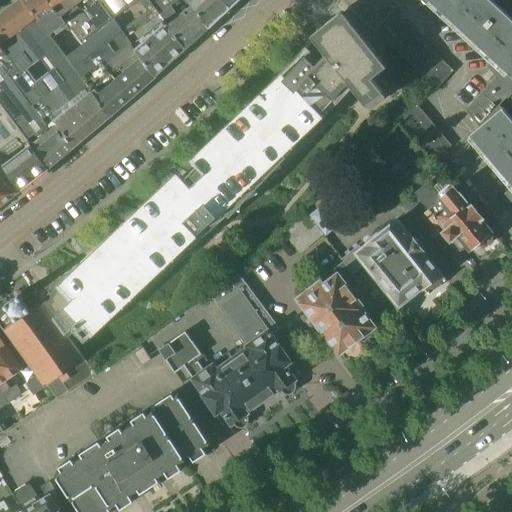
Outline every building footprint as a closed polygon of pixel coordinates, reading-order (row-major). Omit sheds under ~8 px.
[(19,0),(0,14),(0,44),(76,145),(112,115),(67,55),(51,34),(25,0),(19,0)] [(50,0),(25,0),(51,34),(67,22),(66,21),(50,0)] [(50,0),(66,21),(92,0),(50,0)] [(150,0),(100,0),(114,18),(138,0),(140,0),(148,10),(122,30),(157,75),(186,49),(150,0)] [(150,0),(186,49),(210,26),(191,0),(150,0)] [(225,0),(191,0),(210,26),(231,7),(225,0)] [(387,0),(356,0),(350,6),(377,32),(392,14),(397,8),(387,0)] [(511,19),(490,0),(432,0),(497,59),(489,68),(498,76),(467,111),(481,127),(473,134),(510,178),(502,185),(511,196),(511,120),(503,110),(504,108),(503,107),(502,108),(499,105),(511,92),(511,91),(511,19)] [(326,47),(313,60),(307,54),(246,118),(242,113),(214,143),(218,147),(192,175),(194,177),(184,188),(164,203),(161,199),(120,235),(48,286),(39,293),(66,330),(76,343),(85,337),(201,242),(217,229),(206,215),(217,208),(218,210),(234,199),(236,201),(250,186),(254,191),(281,162),(277,158),(341,88),(347,93),(363,75),(388,98),(403,82),(392,71),(401,61),(349,12),(332,31),(346,44),(336,56),(326,47)] [(392,14),(377,32),(438,89),(454,71),(392,14)] [(67,55),(112,115),(157,75),(122,30),(115,19),(90,38),(76,19),(69,25),(72,29),(69,31),(80,46),(67,55)] [(0,44),(0,100),(49,166),(76,145),(0,44)] [(0,160),(21,189),(49,166),(0,100),(0,160)] [(400,121),(408,131),(427,115),(419,105),(400,121)] [(417,141),(436,125),(427,115),(408,131),(417,141)] [(417,141),(425,152),(444,135),(436,125),(417,141)] [(444,135),(425,152),(434,162),(453,146),(444,135)] [(412,164),(421,156),(420,152),(413,143),(409,143),(400,151),(400,154),(408,163),(412,164)] [(0,204),(21,189),(0,160),(0,204)] [(443,199),(431,209),(420,196),(408,206),(434,238),(443,230),(451,240),(450,241),(459,251),(467,245),(470,248),(477,243),(480,246),(486,246),(493,240),(494,232),(492,230),(492,229),(460,193),(451,184),(439,195),(443,199)] [(323,233),(305,211),(283,231),(300,252),(323,233)] [(342,258),(348,266),(354,272),(366,262),(394,296),(400,291),(406,299),(423,285),(424,286),(441,272),(398,219),(368,243),(366,240),(342,258)] [(354,272),(348,266),(324,283),(321,279),(299,296),(315,318),(319,314),(328,326),(324,330),(340,351),(357,338),(358,341),(365,340),(373,335),(376,328),(361,310),(368,304),(355,287),(361,282),(354,272)] [(279,390),(281,389),(282,390),(283,391),(285,392),(286,393),(288,393),(289,393),(291,392),(292,392),(293,391),(295,390),(295,389),(296,387),(296,386),(296,384),(296,382),(296,381),(295,380),(297,378),(290,368),(295,365),(280,343),(286,340),(238,273),(210,293),(249,348),(234,359),(263,400),(278,389),(279,390)] [(39,293),(37,289),(36,289),(36,288),(35,288),(34,287),(33,287),(31,287),(30,287),(29,288),(28,288),(6,305),(0,309),(0,316),(48,384),(60,376),(70,390),(97,373),(76,343),(66,330),(39,293)] [(32,396),(48,384),(0,316),(0,408),(18,396),(19,395),(20,394),(20,393),(21,392),(21,391),(20,389),(20,388),(14,380),(9,383),(6,378),(16,373),(32,396)] [(233,424),(234,422),(235,424),(236,425),(238,426),(239,426),(240,427),(242,427),(243,426),(245,426),(246,425),(247,424),(248,423),(249,421),(249,420),(250,418),(249,417),(249,415),(248,414),(247,413),(249,412),(248,410),(263,400),(234,359),(232,355),(216,366),(214,363),(210,366),(185,331),(159,349),(175,372),(184,366),(221,417),(226,414),(233,424)] [(151,359),(143,347),(135,353),(143,365),(151,359)] [(64,468),(56,473),(81,511),(109,511),(112,511),(110,507),(118,502),(122,507),(134,499),(131,494),(140,488),(141,491),(160,479),(158,476),(166,470),(170,476),(183,467),(179,462),(191,455),(194,460),(207,451),(203,446),(210,442),(178,394),(175,396),(173,393),(155,405),(157,408),(148,414),(146,411),(134,418),(136,422),(124,429),(122,426),(110,434),(112,437),(103,443),(102,439),(82,451),(85,455),(76,460),(74,457),(61,465),(64,468)] [(23,510),(24,511),(62,511),(58,505),(63,502),(41,466),(32,472),(46,496),(23,510)] [(24,511),(23,510),(19,511),(13,511),(6,499),(0,501),(0,511),(24,511)]
